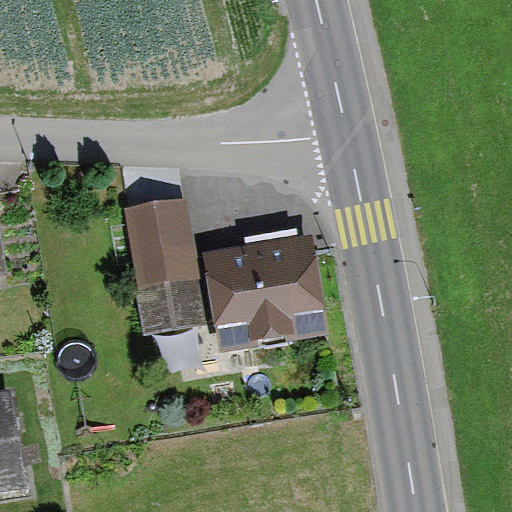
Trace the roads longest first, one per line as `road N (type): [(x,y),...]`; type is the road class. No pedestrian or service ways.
road 1 (tertiary): [(346,131),(418,511)]
road 2 (residential): [(0,144),(186,147),(346,131)]
road 3 (tertiary): [(318,0),(346,131)]
